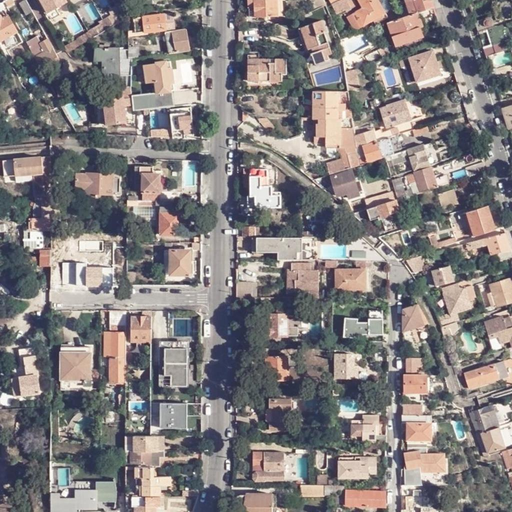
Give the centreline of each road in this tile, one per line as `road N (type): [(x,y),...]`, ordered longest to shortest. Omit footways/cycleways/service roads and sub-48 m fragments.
road 1 (residential): [(397,276),(395,511)]
road 2 (residential): [(209,511),(217,475),(220,297)]
road 3 (residential): [(511,200),(449,0)]
road 4 (residential): [(51,150),(222,152)]
road 5 (residential): [(50,297),(220,297)]
road 6 (residential): [(222,152),(220,0)]
road 7 (residential): [(220,297),(222,152)]
